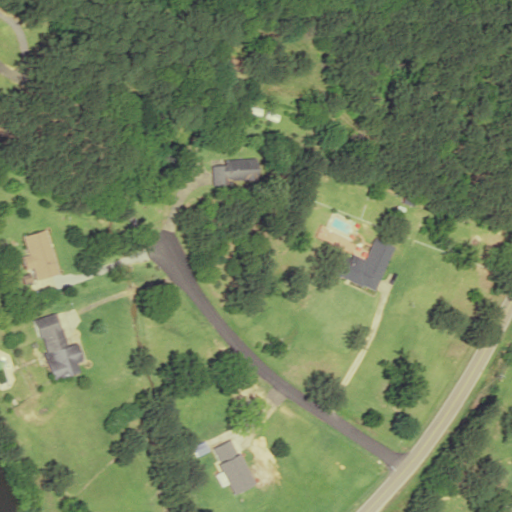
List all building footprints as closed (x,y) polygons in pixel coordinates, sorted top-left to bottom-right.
[(252,182),(252,159),(207,159),(207,182),(252,182)] [(44,229),(21,235),(26,255),(21,256),(24,270),(31,269),(33,279),(55,274),(44,229)] [(372,290),(384,258),(365,251),(361,261),(337,252),(329,274),(372,290)] [(33,319),(42,354),(48,352),(50,361),(45,362),(50,380),(78,373),(75,362),(80,361),(75,343),(64,345),(55,313),(33,319)] [(211,447),(230,494),(252,485),(233,438),(211,447)]
